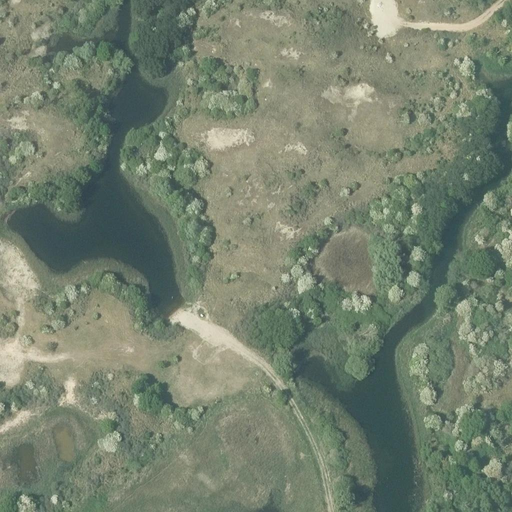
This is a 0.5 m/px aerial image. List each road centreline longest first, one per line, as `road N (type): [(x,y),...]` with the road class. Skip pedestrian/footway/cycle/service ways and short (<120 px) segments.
road 1 (track): [(331,511),(314,446),(277,381),(185,317)]
road 2 (track): [(502,0),(462,27),(404,25),(380,8)]
